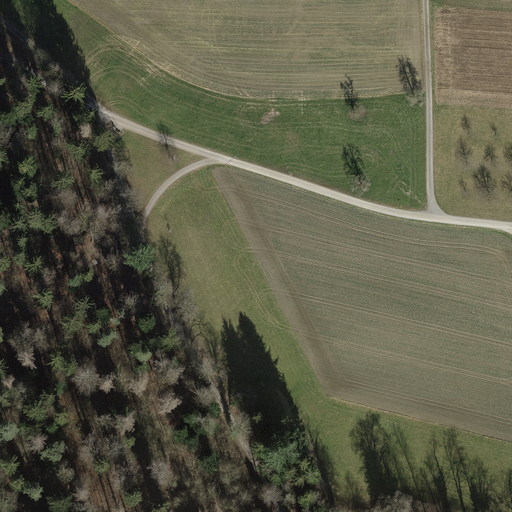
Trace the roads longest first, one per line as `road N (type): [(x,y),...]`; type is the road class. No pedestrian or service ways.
road 1 (track): [(220,158),(164,187),(139,247),(282,511)]
road 2 (track): [(0,21),(101,113),(139,247)]
road 3 (track): [(0,51),(101,113),(220,158)]
road 4 (track): [(220,158),(387,212),(435,219)]
road 5 (track): [(426,0),(435,219)]
